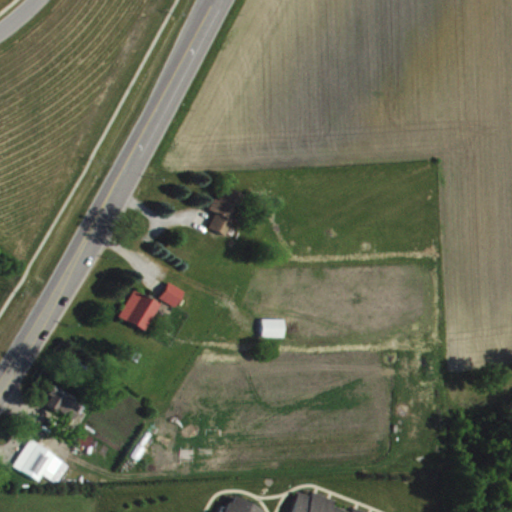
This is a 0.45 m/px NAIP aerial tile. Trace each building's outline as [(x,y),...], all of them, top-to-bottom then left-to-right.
[(215,203),(210,215),(216,217),(209,233),(227,241),(244,199),(227,192),(221,206),(215,203)] [(185,296),(169,287),(160,303),(176,312),(185,296)] [(119,322),(143,336),(159,309),(135,295),(119,322)] [(284,342),(284,324),(262,324),(262,342),(284,342)] [(82,406),(51,391),(42,409),(74,424),(82,406)] [(76,448),(88,452),(91,443),(79,438),(76,448)] [(39,487),(42,480),(59,490),(71,470),(30,445),(14,472),(39,487)] [(293,511),(336,511),(334,511),(336,505),(313,497),(311,502),(298,497),(293,511)] [(256,511),(232,501),(227,511),(256,511)]
